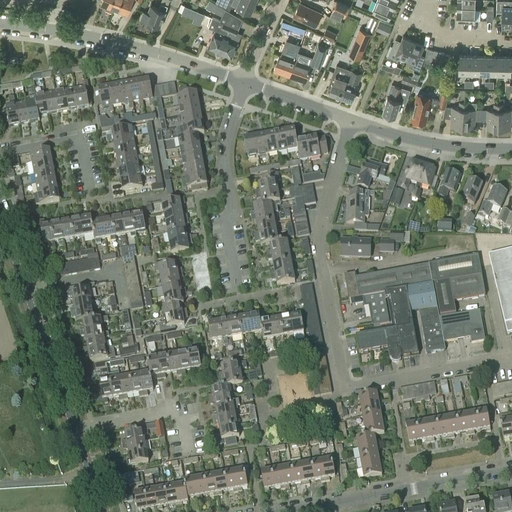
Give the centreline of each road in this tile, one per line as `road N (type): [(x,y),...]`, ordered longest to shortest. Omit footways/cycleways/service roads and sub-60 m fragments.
road 1 (residential): [(511,359),(345,388),(318,238),(351,121)]
road 2 (residential): [(242,83),(100,40),(0,26)]
road 3 (residential): [(74,429),(0,215)]
road 4 (residential): [(237,288),(223,158),(242,83)]
road 5 (residential): [(327,503),(511,470)]
road 6 (residential): [(511,148),(399,138),(351,121)]
road 7 (residential): [(189,457),(182,422),(168,412),(74,429)]
road 8 (residential): [(90,189),(80,137),(0,151)]
